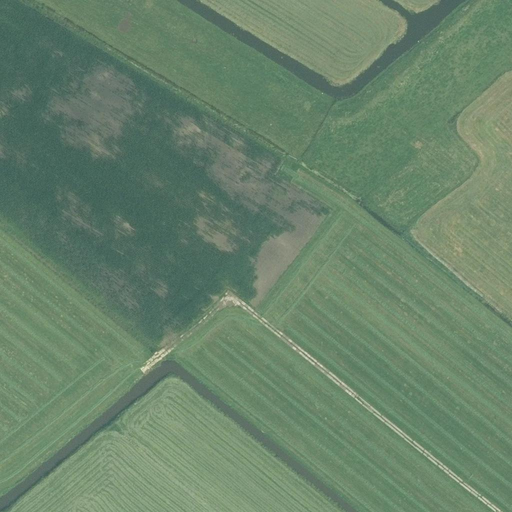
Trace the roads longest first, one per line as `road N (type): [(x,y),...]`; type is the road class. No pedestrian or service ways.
road 1 (track): [(0,489),(230,296),(497,511)]
road 2 (track): [(314,131),(289,166),(230,296)]
